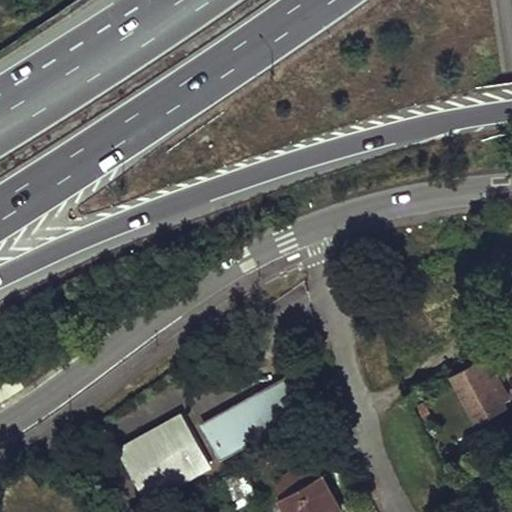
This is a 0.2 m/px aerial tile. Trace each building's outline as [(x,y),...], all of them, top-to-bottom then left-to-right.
[(483,239),(495,270),(501,268),(504,275),(511,271),(511,221),(487,231),(490,237),(483,239)] [(457,272),(414,301),(431,327),(436,324),(440,330),(462,316),(458,311),(476,300),(457,272)] [(454,375),(477,419),(504,405),(502,399),(508,395),(497,374),(490,377),(481,360),(468,368),(454,375)] [(201,425),(220,459),(313,408),(294,373),(201,425)] [(181,415),(116,450),(143,500),(208,466),(181,415)] [(310,460),(272,482),(288,511),(338,511),(339,511),(310,460)] [(511,511),(511,464),(474,485),(489,511),(511,511)]
